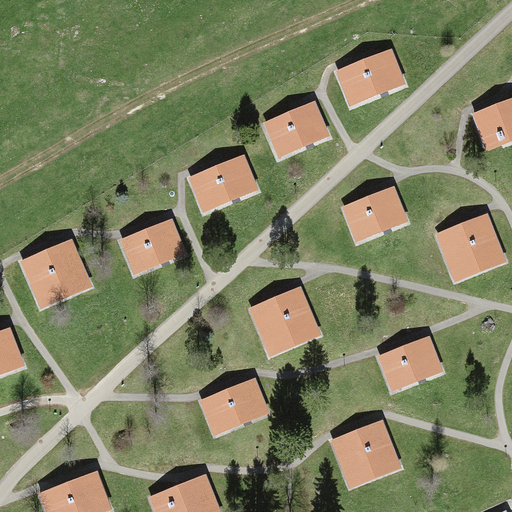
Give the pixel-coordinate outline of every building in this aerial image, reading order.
[(391,49),(336,71),(350,106),(405,84),(391,49)] [(511,98),(472,114),(487,152),(511,141),(511,98)] [(315,102),(264,122),(277,154),(327,134),(315,102)] [(245,154),(188,178),(203,213),(259,190),(245,154)] [(389,193),(339,213),(352,245),(402,225),(389,193)] [(486,217),(437,234),(453,279),(502,262),(486,217)] [(172,219),(121,239),(135,274),(186,253),(172,219)] [(72,240),(21,261),(41,309),(92,287),(72,240)] [(300,287),(249,308),(269,357),(320,336),(300,287)] [(10,328),(0,332),(0,375),(25,366),(10,328)] [(429,336),(378,356),(392,391),(442,371),(429,336)] [(255,378),(199,401),(213,436),(269,414),(255,378)] [(383,420),(331,440),(350,488),(401,468),(383,420)] [(96,472),(36,495),(43,511),(102,511),(111,509),(96,472)] [(221,511),(206,474),(148,498),(154,511),(221,511)]
